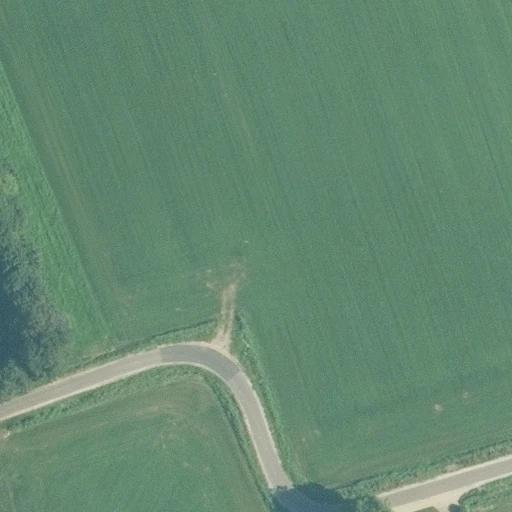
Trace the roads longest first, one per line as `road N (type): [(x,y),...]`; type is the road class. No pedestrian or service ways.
road 1 (unclassified): [(282,511),(221,378),(202,365),(180,360),(0,418)]
road 2 (unclassified): [(511,473),(378,511)]
